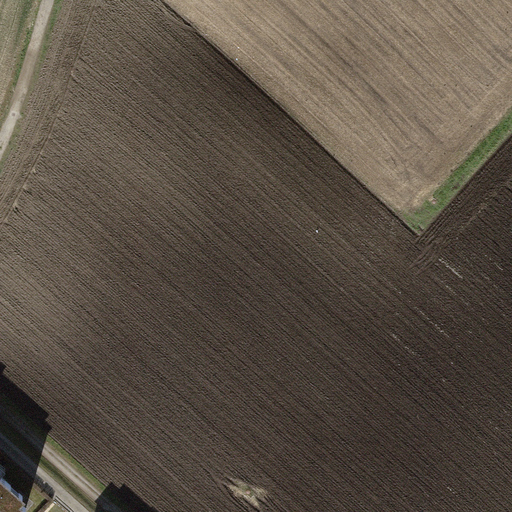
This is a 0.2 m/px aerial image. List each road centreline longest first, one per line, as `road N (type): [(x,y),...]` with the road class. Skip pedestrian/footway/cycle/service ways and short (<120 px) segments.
road 1 (track): [(0,147),(49,0)]
road 2 (track): [(113,511),(0,408)]
